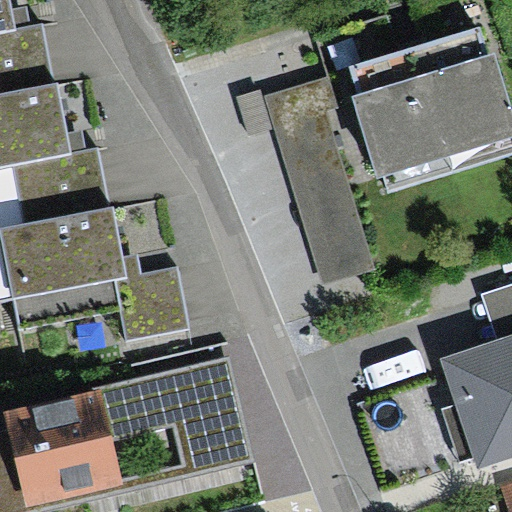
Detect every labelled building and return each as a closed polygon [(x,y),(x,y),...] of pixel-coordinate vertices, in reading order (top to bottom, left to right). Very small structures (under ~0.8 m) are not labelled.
[(9,0),(0,0),(0,174),(18,171),(30,231),(0,236),(0,308),(16,305),(22,333),(122,313),(129,347),(192,334),(179,269),(144,276),(140,255),(126,258),(117,211),(111,212),(99,152),(86,154),(82,133),(70,135),(60,86),(56,87),(44,29),(31,31),(27,11),(12,14),(9,0)] [(482,37),(352,77),(361,109),(353,111),(378,193),(511,153),(511,117),(497,67),(492,68),(482,37)] [(329,81),(264,101),(323,288),(377,271),(329,115),(339,112),(329,81)] [(478,481),(511,469),(511,288),(482,299),(500,350),(443,369),(457,410),(442,415),(460,467),(472,463),(478,481)] [(6,438),(0,440),(0,511),(81,511),(259,469),(232,360),(96,394),(98,401),(3,425),(6,438)] [(511,511),(511,482),(500,486),(508,511),(511,511)]
